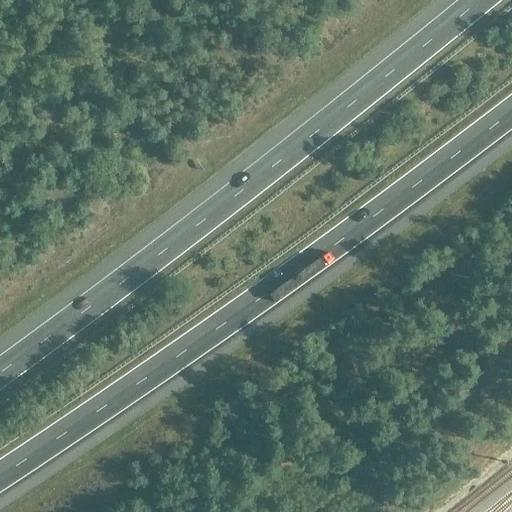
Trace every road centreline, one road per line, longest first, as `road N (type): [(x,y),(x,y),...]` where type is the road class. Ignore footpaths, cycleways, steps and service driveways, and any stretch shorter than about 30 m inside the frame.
road 1 (motorway): [(0,479),(511,115)]
road 2 (motorway): [(479,0),(0,371)]
